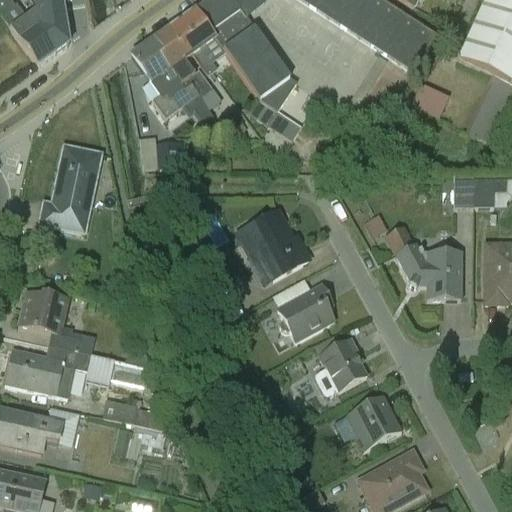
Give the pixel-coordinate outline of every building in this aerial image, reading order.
[(30,0),(34,14),(63,8),(61,0),(30,0)] [(286,0),(414,81),(435,44),(368,0),(215,0),(192,16),(224,60),(257,106),(299,133),(319,102),(289,84),(246,25),(275,0),(286,0)] [(419,0),(391,0),(414,14),(419,0)] [(511,93),(511,0),(485,0),(456,67),(488,82),(465,139),(487,149),(511,93)] [(63,14),(43,30),(63,56),(73,46),(63,14)] [(224,60),(192,16),(169,36),(187,64),(193,62),(207,83),(215,76),(211,68),(224,60)] [(20,47),(40,73),(63,56),(43,30),(20,47)] [(204,85),(207,83),(193,62),(187,64),(169,36),(153,45),(162,60),(186,87),(197,103),(208,116),(221,108),(204,85)] [(162,60),(153,45),(130,62),(158,101),(152,106),(166,125),(197,103),(186,87),(162,60)] [(455,119),(459,93),(419,87),(416,113),(455,119)] [(153,176),(169,176),(168,141),(151,142),(153,176)] [(193,172),(195,151),(173,149),(171,170),(193,172)] [(38,232),(86,241),(102,160),(54,151),(38,232)] [(511,187),(463,188),(463,215),(511,213),(511,187)] [(262,296),(311,268),(280,213),(231,240),(262,296)] [(511,249),(483,249),(481,304),(511,305),(511,249)] [(420,306),(460,306),(460,259),(421,260),(421,263),(411,252),(393,261),(408,288),(422,294),(420,306)] [(298,350),(336,329),(317,293),(278,314),(298,350)] [(18,335),(63,344),(71,306),(26,297),(18,335)] [(338,400),(369,384),(349,344),(318,359),(338,400)] [(3,389),(55,402),(65,367),(12,353),(3,389)] [(469,378),(456,379),(456,387),(469,387),(469,378)] [(353,464),(403,438),(383,401),(333,427),(353,464)] [(0,415),(0,450),(42,462),(51,426),(1,413),(0,415)] [(401,511),(432,497),(413,458),(357,486),(369,511),(401,511)] [(0,511),(40,511),(47,486),(0,474),(0,511)]
